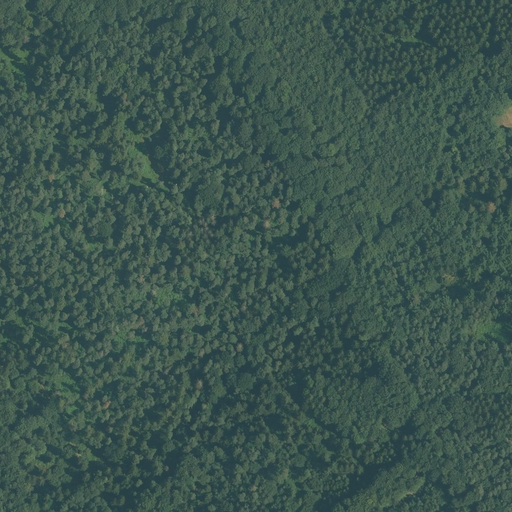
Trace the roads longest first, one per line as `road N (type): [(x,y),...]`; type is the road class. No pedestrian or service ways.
road 1 (track): [(47,511),(419,207),(490,64),(511,47)]
road 2 (track): [(196,0),(479,511)]
road 3 (track): [(0,312),(107,511)]
